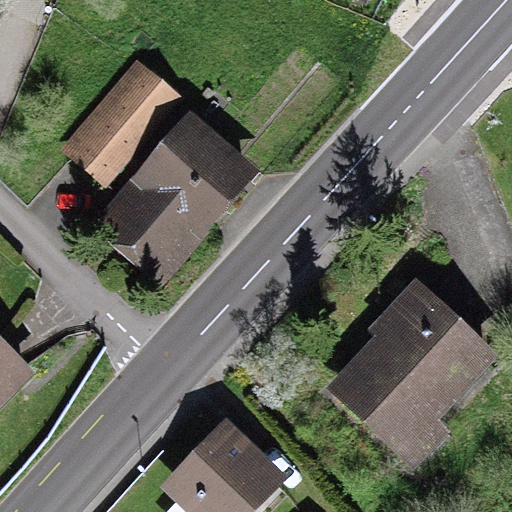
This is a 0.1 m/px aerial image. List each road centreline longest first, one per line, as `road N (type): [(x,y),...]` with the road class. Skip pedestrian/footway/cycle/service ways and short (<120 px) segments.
road 1 (primary): [(169,364),(511,1)]
road 2 (residential): [(169,364),(0,203)]
road 3 (primary): [(40,511),(169,364)]
